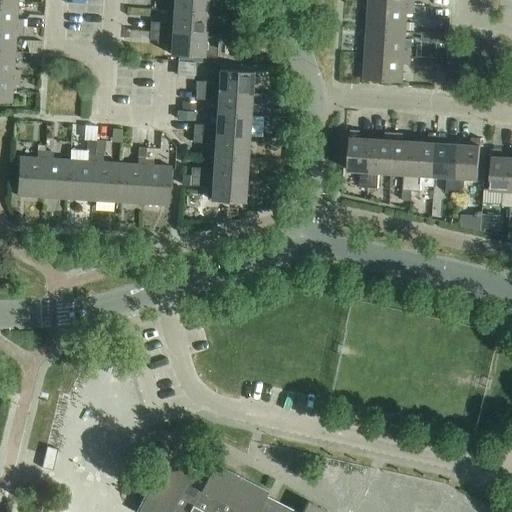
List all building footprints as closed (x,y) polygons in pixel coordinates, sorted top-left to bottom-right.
[(0,0),(0,25),(22,27),(22,19),(16,19),(17,2),(0,0)] [(173,0),(173,11),(206,13),(206,0),(173,0)] [(255,15),(256,1),(244,0),(243,15),(255,15)] [(368,4),(367,29),(405,31),(407,14),(413,14),(413,7),(368,4)] [(150,22),(149,31),(205,34),(206,13),(173,11),(172,23),(150,22)] [(408,23),(407,31),(415,31),(415,24),(408,23)] [(0,25),(0,50),(14,52),(15,35),(21,35),(22,27),(0,25)] [(367,29),(365,54),(410,57),(411,49),(404,49),(405,31),(367,29)] [(215,57),(217,35),(205,34),(149,31),(149,39),(171,41),(170,54),(215,57)] [(437,33),(437,42),(448,43),(448,34),(437,33)] [(0,50),(0,76),(19,77),(19,70),(13,69),(14,52),(0,50)] [(410,57),(365,54),(363,80),(402,82),(403,64),(410,65),(410,57)] [(444,61),(433,60),(433,69),(444,70),(444,61)] [(196,81),(196,90),(251,94),(252,72),(219,69),(218,83),(196,81)] [(446,85),(463,86),(464,72),(447,71),(446,85)] [(19,77),(0,76),(0,102),(10,103),(12,85),(18,85),(19,77)] [(217,101),(216,113),(249,115),(251,94),(196,90),(195,99),(217,101)] [(195,112),(195,103),(185,102),(185,111),(195,112)] [(194,121),(195,112),(185,111),(184,121),(194,121)] [(193,124),(193,133),(248,137),(249,115),(216,113),(215,126),(193,124)] [(360,187),(369,188),(372,139),(359,138),(360,131),(350,130),(347,170),(361,171),(360,187)] [(379,172),(391,173),(394,133),(385,132),(385,139),(372,139),(369,188),(377,188),(379,172)] [(214,144),(213,156),(246,158),(248,137),(193,133),(192,142),(214,144)] [(404,190),(412,191),(415,141),(402,141),(403,133),(394,133),(391,173),(404,174),(403,190),(404,190)] [(434,187),(434,176),(437,136),(428,135),(428,142),(415,141),(412,191),(421,191),(421,186),(434,187)] [(446,193),(455,193),(458,144),(445,143),(446,136),(437,136),(434,176),(447,177),(446,193)] [(458,144),(455,193),(464,194),(465,178),(478,179),(479,164),(481,138),(471,138),(471,145),(458,144)] [(95,155),(96,141),(88,140),(87,155),(95,155)] [(145,158),(146,148),(138,148),(137,158),(144,158),(145,158)] [(501,206),(510,207),(511,183),(511,157),(501,157),(502,150),(492,149),(489,190),(503,190),(501,206)] [(16,195),(42,197),(45,152),(37,151),(36,158),(18,157),(16,195)] [(42,197),(67,198),(69,160),(52,159),(52,152),(45,152),(42,197)] [(67,198),(92,200),(95,155),(87,155),(87,161),(69,160),(67,198)] [(92,200),(117,202),(120,163),(102,162),(103,156),(95,155),(92,200)] [(191,167),(190,176),(245,180),(246,158),(213,156),(212,169),(191,167)] [(117,202),(141,203),(144,158),(137,158),(137,164),(120,163),(117,202)] [(144,158),(141,203),(168,205),(171,166),(151,165),(151,159),(145,158),(144,158)] [(245,180),(190,176),(189,185),(211,186),(210,200),(244,202),(245,180)] [(412,191),(404,190),(403,201),(410,201),(412,191)] [(485,230),(502,231),(503,216),(486,215),(485,230)] [(47,447),(41,469),(53,471),(58,450),(47,447)] [(328,511),(307,501),(301,511),(296,511),(266,496),(268,491),(214,463),(208,476),(192,468),(190,472),(163,458),(135,511),(328,511)]
